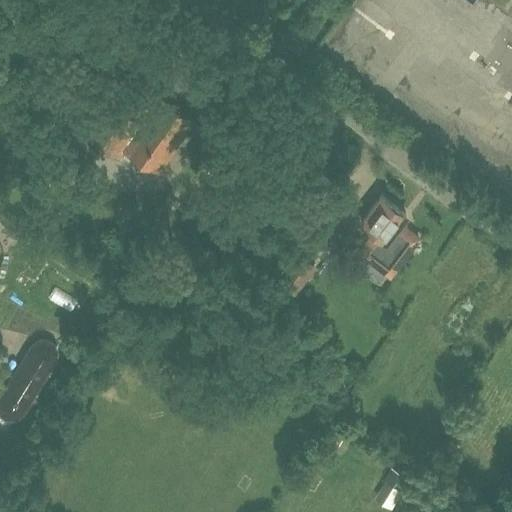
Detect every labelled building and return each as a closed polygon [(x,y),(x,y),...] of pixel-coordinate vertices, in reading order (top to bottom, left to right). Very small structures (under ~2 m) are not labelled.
[(504,78),(481,60),(511,19),(486,0),(482,0),(470,16),(459,14),(435,25),(427,74),(426,75),(424,90),(409,87),(408,94),(423,96),(421,110),(412,109),(414,97),(399,104),(482,167),(506,185),(511,182),(511,92),(503,85),(504,78)] [(157,172),(194,120),(159,96),(150,109),(115,85),(81,134),(116,158),(123,149),(157,172)] [(422,237),(401,221),(406,215),(381,196),(361,222),(371,229),(364,239),(368,243),(360,253),(372,262),(371,264),(390,279),(422,237)] [(354,229),(358,209),(333,205),(329,224),(354,229)] [(295,295),(317,266),(296,250),(274,279),(295,295)] [(24,412),(56,360),(58,351),(54,342),(46,337),(37,338),(30,344),(0,392),(0,416),(7,420),(17,419),(24,412)]
